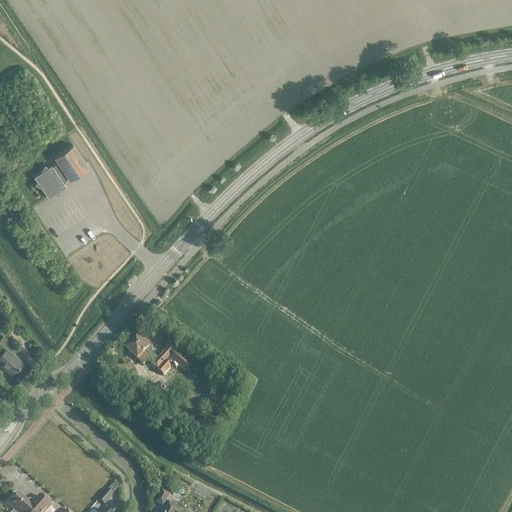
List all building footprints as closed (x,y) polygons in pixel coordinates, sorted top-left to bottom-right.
[(72,144),(54,156),(58,162),(52,166),(51,164),(34,176),(48,197),(66,186),(61,180),(67,176),(70,179),(88,167),(72,144)] [(3,334),(0,337),(0,349),(2,351),(0,353),(0,358),(13,371),(23,361),(12,351),(16,347),(3,334)] [(135,338),(126,348),(142,363),(148,357),(153,362),(151,364),(162,374),(174,362),(170,358),(177,350),(175,349),(175,348),(171,344),(157,358),(135,338)] [(174,362),(184,371),(191,363),(177,350),(170,358),(174,362)] [(107,490),(99,499),(104,503),(112,494),(107,490)] [(170,495),(163,491),(156,502),(163,506),(165,507),(161,511),(181,511),(182,511),(183,510),(168,501),(168,502),(166,501),(170,495)] [(44,511),(50,505),(39,495),(34,501),(33,500),(32,500),(30,500),(28,500),(28,501),(18,492),(8,504),(15,510),(13,511),(44,511)]
